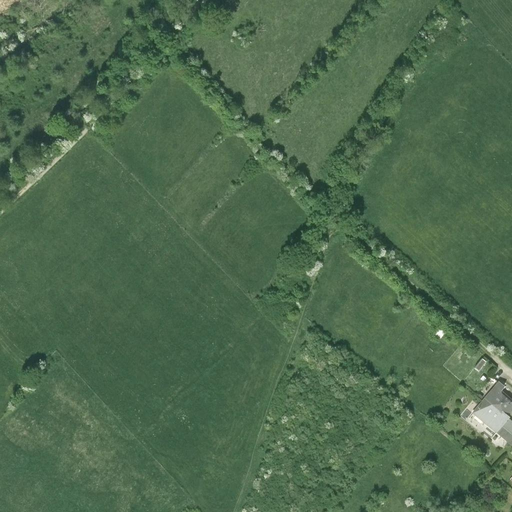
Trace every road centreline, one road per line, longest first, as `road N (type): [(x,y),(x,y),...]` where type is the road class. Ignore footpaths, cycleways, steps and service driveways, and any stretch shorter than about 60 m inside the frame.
road 1 (track): [(335,214),(232,511)]
road 2 (track): [(174,43),(0,214)]
road 3 (track): [(511,369),(335,214)]
